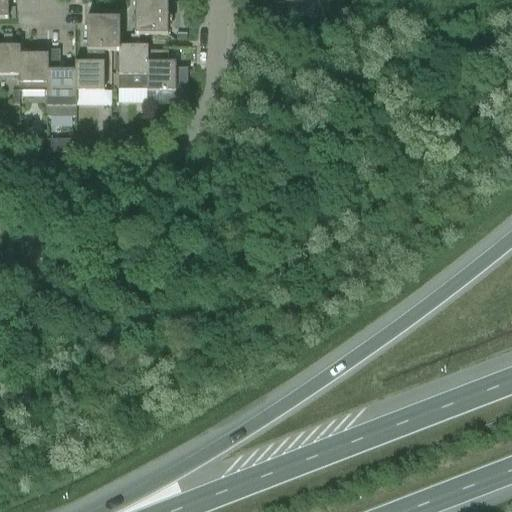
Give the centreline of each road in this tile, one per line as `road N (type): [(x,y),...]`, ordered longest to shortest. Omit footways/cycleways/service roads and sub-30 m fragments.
road 1 (motorway): [(511,239),(297,397),(116,511)]
road 2 (motorway): [(511,384),(174,511)]
road 3 (residential): [(0,162),(76,178),(134,174),(179,148),(213,92),(220,0)]
